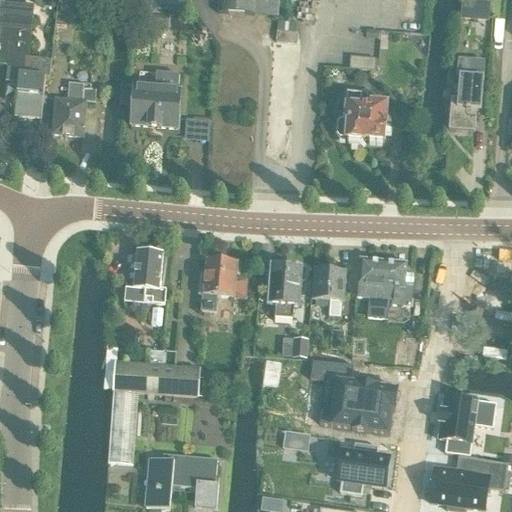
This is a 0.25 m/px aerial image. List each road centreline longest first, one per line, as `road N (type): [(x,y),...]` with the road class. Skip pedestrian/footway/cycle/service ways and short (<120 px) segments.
road 1 (unclassified): [(458,228),(55,209),(30,218)]
road 2 (unclassified): [(16,511),(14,406),(30,218)]
road 3 (residential): [(458,228),(404,511)]
road 4 (unknown): [(293,220),(317,10),(325,0)]
